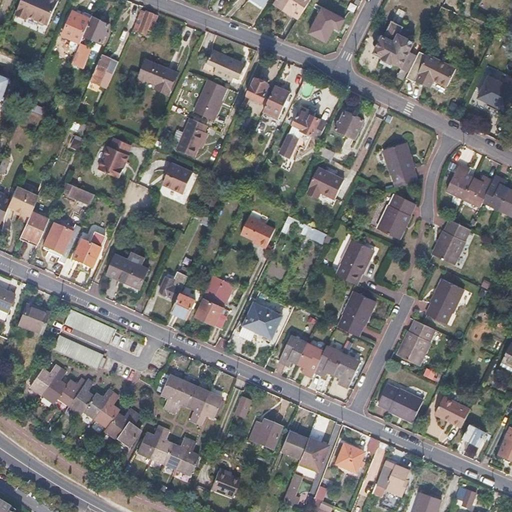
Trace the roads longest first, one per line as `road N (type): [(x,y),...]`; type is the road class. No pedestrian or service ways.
road 1 (residential): [(0,262),(349,416)]
road 2 (residential): [(338,72),(155,0)]
road 3 (residential): [(349,416),(511,487)]
road 4 (residential): [(349,416),(407,296)]
road 5 (residential): [(338,72),(452,128)]
road 6 (unknown): [(90,303),(138,191)]
road 7 (tertiary): [(0,447),(103,511)]
